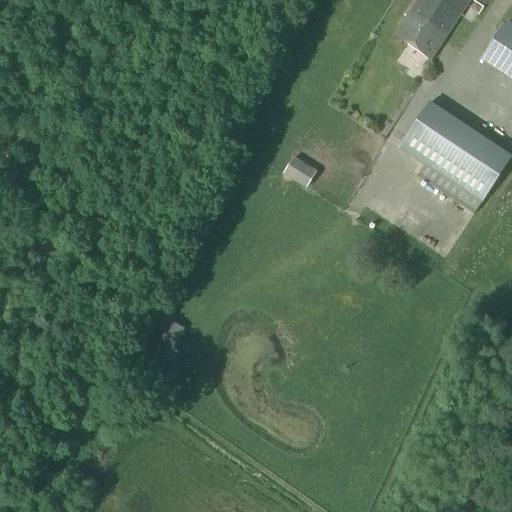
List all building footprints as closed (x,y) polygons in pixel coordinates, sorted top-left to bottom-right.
[(395,37),(429,60),(450,28),(416,5),(395,37)] [(511,28),(502,22),(480,58),(511,78),(511,28)] [(417,177),(475,215),(511,157),(511,156),(427,102),(398,148),(425,165),(417,177)] [(283,175),(306,189),(317,172),(294,158),(283,175)] [(156,351),(171,360),(185,329),(169,321),(156,351)]
